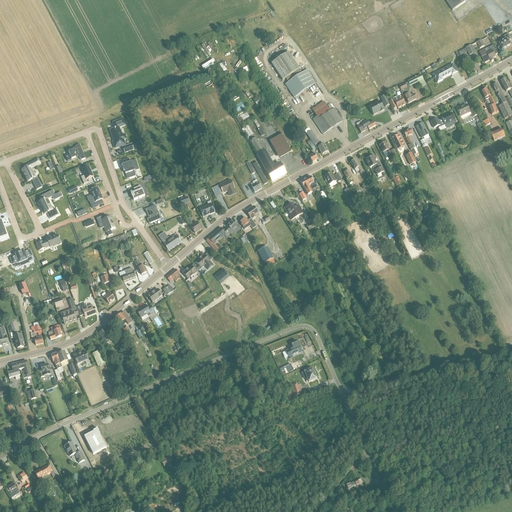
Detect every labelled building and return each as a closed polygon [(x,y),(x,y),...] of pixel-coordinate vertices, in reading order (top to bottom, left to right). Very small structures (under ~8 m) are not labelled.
[(445,0),(453,11),(468,0),(445,0)] [(498,48),(499,49),(499,50),(500,50),(501,50),(502,49),(503,49),(504,49),(505,48),(506,48),(506,47),(508,46),(511,45),(509,41),(510,41),(511,40),(510,39),(509,38),(510,38),(510,37),(509,35),(508,34),(507,35),(504,37),(505,38),(505,40),(504,40),(503,41),(504,41),(501,43),(500,44),(501,45),(499,46),(499,47),(498,47),(498,48)] [(470,56),(476,53),(472,46),(466,49),(468,52),(470,56)] [(493,59),(496,57),(495,55),(498,54),(494,46),(480,53),(485,63),(491,60),(492,62),(494,61),(493,59)] [(282,80),(299,69),(288,53),(271,64),(282,80)] [(203,66),(214,59),(213,57),(202,65),(203,66)] [(213,63),(216,62),(215,60),(203,65),(205,70),(214,66),(213,63)] [(452,76),(457,73),(453,64),(433,75),(437,84),(443,81),(442,80),(451,75),(452,76)] [(294,98),(315,83),(307,70),(285,85),(294,98)] [(415,78),(407,82),(408,83),(405,85),(404,83),(398,86),(401,91),(400,91),(403,97),(405,96),(408,103),(416,99),(414,95),(411,97),(409,94),(410,86),(418,82),(421,88),(426,86),(421,75),(416,78),(415,77),(415,78)] [(511,97),(511,89),(510,86),(509,86),(506,79),(501,82),(506,92),(509,91),(511,97)] [(505,120),(511,116),(511,113),(507,103),(503,94),(501,90),(498,84),(493,86),(496,93),(498,92),(499,95),(498,96),(500,100),(501,99),(503,105),(499,107),(505,120)] [(492,115),(498,112),(495,105),(496,105),(491,96),(490,96),(487,89),(482,92),(486,100),(489,99),(493,106),(489,108),(492,115)] [(380,98),(385,107),(389,105),(384,96),(380,98)] [(398,96),(393,99),(394,101),(398,109),(405,105),(401,98),(399,99),(398,96)] [(390,98),(387,99),(389,102),(393,110),(396,108),(393,100),(391,101),(390,98)] [(369,107),(373,116),(380,112),(380,113),(384,111),(379,101),(369,107)] [(323,135),(342,121),(334,109),(330,111),(324,102),(312,110),(317,117),(313,120),(323,135)] [(244,109),(241,103),(234,107),(237,113),(244,109)] [(461,107),(456,109),(460,116),(457,117),(461,125),(463,124),(461,119),(471,115),(469,112),(466,105),(461,107)] [(240,116),(242,121),(250,117),(248,112),(240,116)] [(437,119),(431,121),(434,128),(438,126),(439,127),(445,125),(447,129),(448,129),(449,129),(450,129),(451,128),(452,128),(452,127),(453,127),(454,126),(454,125),(453,123),(456,122),(452,113),(441,118),(442,119),(438,121),(437,119)] [(294,127),(300,123),(296,116),(289,120),(294,127)] [(125,139),(124,135),(122,136),(119,127),(125,125),(123,119),(113,123),(115,128),(114,129),(110,130),(112,136),(113,136),(115,142),(113,142),(115,148),(125,145),(123,140),(125,139)] [(369,130),(376,126),(373,122),(369,124),(367,121),(362,124),(358,127),(361,132),(365,130),(368,128),(369,130)] [(422,138),(429,135),(423,123),(416,127),(422,138)] [(248,125),(242,129),(247,138),(257,155),(257,156),(266,172),(267,172),(273,182),(286,174),(280,164),(274,167),(264,151),(256,138),(254,135),(253,135),(248,125)] [(494,142),(505,136),(502,129),(491,134),(494,142)] [(418,155),(418,154),(418,153),(416,148),(414,143),(412,144),(409,136),(413,134),(410,130),(403,133),(409,145),(408,146),(411,150),(414,156),(414,155),(415,157),(418,155)] [(321,146),(311,131),(307,134),(317,149),(318,148),(322,155),(327,152),(324,145),(321,146)] [(271,140),(280,159),(293,152),(283,134),(271,140)] [(397,136),(392,139),(395,145),(394,145),(397,150),(403,147),(400,142),(402,141),(400,137),(398,138),(397,136)] [(389,156),(392,155),(385,143),(379,146),(385,158),(389,156)] [(133,147),(132,144),(128,146),(126,146),(122,148),(123,150),(125,153),(134,150),(133,147)] [(80,145),(75,147),(76,148),(75,148),(68,151),(68,152),(69,154),(70,155),(67,156),(66,157),(66,159),(67,161),(71,160),(76,158),(79,157),(81,161),(82,160),(85,159),(82,152),(80,145)] [(416,162),(411,152),(405,155),(410,165),(416,162)] [(312,163),(317,160),(313,153),(308,156),(312,163)] [(377,175),(384,172),(379,162),(376,163),(373,157),(366,160),(370,169),(373,167),(377,175)] [(124,164),(121,165),(123,169),(124,169),(128,179),(136,176),(134,171),(135,170),(134,166),(138,165),(135,159),(130,161),(128,158),(123,161),(124,164)] [(22,170),(22,171),(23,173),(24,175),(23,175),(23,176),(24,176),(24,175),(25,176),(25,177),(24,177),(25,177),(25,178),(26,178),(26,179),(25,179),(25,180),(26,179),(27,180),(26,181),(27,181),(27,182),(28,182),(32,180),(32,181),(33,182),(35,181),(38,180),(37,178),(36,177),(35,178),(35,177),(34,178),(32,175),(33,174),(32,171),(31,169),(33,168),(37,165),(40,164),(39,162),(38,160),(34,162),(29,164),(25,166),(25,167),(26,168),(25,169),(24,170),(22,170)] [(361,175),(365,173),(361,166),(360,167),(356,160),(350,163),(354,170),(356,173),(359,171),(361,175)] [(252,174),(255,173),(249,162),(246,163),(252,174)] [(257,163),(253,165),(259,175),(264,185),(268,183),(262,173),(257,163)] [(81,177),(82,181),(84,184),(85,183),(87,183),(87,181),(86,180),(90,178),(93,177),(89,167),(85,168),(81,170),(83,173),(84,176),(82,177),(81,177)] [(333,176),(331,173),(327,175),(324,177),(326,180),(325,180),(326,183),(327,182),(329,185),(337,181),(338,183),(341,181),(338,174),(334,176),(333,176)] [(308,186),(309,186),(311,185),(313,190),(317,188),(314,182),(313,183),(310,177),(305,180),(306,181),(308,184),(308,185),(308,186)] [(402,184),(398,177),(394,179),(398,186),(400,185),(402,184)] [(253,185),(251,186),(255,192),(261,189),(258,182),(256,180),(252,183),(253,184),(253,185)] [(308,184),(306,181),(305,180),(300,182),(307,195),(312,193),(309,186),(308,186),(308,185),(308,184)] [(230,195),(235,193),(233,189),(234,189),(230,181),(220,186),(223,194),(228,191),(230,195)] [(132,196),(134,201),(145,196),(142,190),(141,190),(140,186),(135,188),(134,189),(134,190),(134,191),(135,192),(133,193),(132,194),(133,195),(133,196),(132,196)] [(212,190),(215,197),(222,194),(219,189),(218,190),(217,188),(218,187),(212,190)] [(89,202),(91,206),(92,209),(98,206),(97,202),(96,202),(100,201),(102,200),(103,200),(101,195),(98,189),(98,188),(94,189),(90,191),(91,193),(92,195),(94,200),(91,201),(89,202)] [(345,190),(353,203),(356,201),(349,188),(345,190)] [(358,188),(353,191),(356,196),(357,196),(358,198),(361,197),(360,194),(362,193),(358,188)] [(43,201),(38,203),(44,214),(52,210),(47,199),(55,195),(52,191),(41,197),(43,201)] [(179,200),(182,206),(189,203),(187,198),(179,200)] [(213,204),(201,209),(204,217),(216,212),(213,204)] [(292,204),(284,209),(291,220),(296,218),(295,216),(297,214),(298,216),(303,213),(298,205),(294,207),(292,204)] [(146,210),(145,210),(146,214),(147,214),(149,218),(147,219),(149,224),(161,219),(155,206),(146,210)] [(253,206),(245,212),(250,219),(251,220),(256,216),(256,215),(258,214),(253,206)] [(106,215),(96,219),(98,223),(102,222),(106,233),(107,232),(109,236),(108,236),(113,235),(111,231),(115,229),(110,217),(107,219),(106,215)] [(195,233),(201,229),(197,223),(193,225),(192,223),(190,218),(187,219),(189,224),(191,227),(195,233)] [(245,219),(240,222),(242,224),(241,225),(245,230),(247,228),(250,226),(253,229),(256,227),(251,220),(250,219),(247,221),(245,219)] [(325,227),(332,223),(329,219),(322,224),(325,227)] [(309,230),(315,227),(311,220),(307,222),(309,225),(306,226),(309,230)] [(221,229),(207,241),(217,253),(219,252),(213,244),(224,235),(226,237),(229,234),(234,235),(240,229),(232,221),(226,226),(228,228),(223,231),(221,229)] [(176,235),(170,240),(168,238),(164,233),(159,237),(162,242),(163,242),(164,244),(169,251),(181,243),(176,235)] [(42,242),(36,245),(39,252),(49,247),(50,248),(56,245),(56,246),(61,244),(57,235),(46,239),(47,241),(43,242),(42,242)] [(273,259),(267,247),(258,252),(264,264),(266,263),(273,259)] [(16,257),(10,259),(13,265),(18,262),(19,264),(27,260),(27,259),(32,257),(30,251),(24,253),(24,252),(15,256),(16,257)] [(150,265),(153,263),(147,252),(144,254),(150,265)] [(209,262),(210,262),(203,254),(201,257),(196,262),(201,269),(205,266),(208,270),(212,266),(209,262)] [(132,259),(134,262),(137,268),(141,275),(147,273),(143,266),(141,267),(137,259),(137,260),(135,257),(132,259)] [(145,267),(152,274),(155,270),(148,263),(145,267)] [(184,270),(182,273),(188,280),(196,273),(196,272),(198,270),(193,265),(191,267),(191,266),(185,271),(184,270)] [(216,276),(222,282),(227,278),(226,276),(229,274),(224,268),(216,276)] [(126,275),(122,276),(122,277),(123,279),(124,282),(135,277),(133,272),(133,273),(131,269),(125,271),(126,275)] [(177,277),(180,275),(175,270),(168,275),(170,277),(167,279),(170,283),(175,279),(177,281),(179,279),(177,277)] [(138,278),(126,280),(128,289),(140,286),(138,278)] [(59,282),(63,292),(68,290),(64,280),(59,282)] [(25,282),(19,285),(23,294),(29,293),(25,282)] [(163,290),(167,296),(174,291),(169,285),(163,290)] [(9,295),(7,288),(0,290),(0,292),(2,297),(9,295)] [(153,303),(162,296),(158,290),(148,296),(152,303),(153,303)] [(109,304),(115,300),(108,292),(106,294),(105,293),(101,295),(109,304)] [(61,299),(53,302),(55,307),(63,305),(61,299)] [(75,317),(78,315),(73,300),(69,301),(73,312),(62,316),(65,325),(77,321),(75,317)] [(76,308),(80,317),(84,315),(85,318),(96,313),(95,311),(96,311),(95,310),(94,308),(93,308),(92,306),(92,305),(87,307),(85,304),(79,307),(76,308)] [(155,307),(152,309),(151,306),(148,308),(145,305),(142,307),(142,308),(136,311),(141,318),(147,314),(148,316),(155,312),(156,314),(158,312),(155,307)] [(132,322),(124,312),(115,319),(119,324),(121,322),(123,325),(127,322),(128,324),(132,322)] [(34,327),(31,328),(32,331),(35,330),(35,332),(37,332),(38,336),(42,335),(40,326),(39,326),(38,323),(33,324),(34,327)] [(51,329),(53,335),(49,336),(50,340),(62,336),(60,333),(62,333),(60,329),(56,330),(55,328),(51,329)] [(123,330),(128,340),(132,338),(128,328),(123,330)] [(104,345),(104,346),(105,345),(106,345),(109,342),(108,341),(115,337),(109,329),(106,331),(105,330),(99,334),(103,340),(102,340),(104,343),(103,344),(104,345)] [(14,336),(17,349),(24,347),(23,343),(24,343),(22,334),(14,336)] [(35,346),(43,344),(42,338),(41,337),(36,338),(36,339),(34,339),(35,346)] [(301,353),(302,354),(300,349),(299,349),(298,347),(289,350),(289,351),(286,352),(289,358),(301,353)] [(98,367),(106,364),(100,351),(93,354),(98,367)] [(64,352),(57,355),(61,364),(62,367),(69,364),(68,361),(64,352)] [(77,365),(88,360),(85,352),(78,355),(77,354),(73,355),(77,365)] [(61,364),(57,355),(56,354),(52,356),(52,357),(51,358),(53,363),(54,362),(57,370),(55,371),(59,382),(62,380),(59,375),(60,375),(59,374),(64,372),(62,367),(61,364)] [(26,361),(19,363),(20,370),(24,369),(26,373),(22,374),(24,379),(31,377),(26,361)] [(20,370),(19,363),(12,365),(13,372),(8,373),(9,379),(20,376),(19,370),(20,370)] [(76,374),(77,374),(73,364),(69,366),(73,376),(76,374)] [(46,376),(47,376),(50,375),(49,371),(48,365),(40,367),(41,370),(39,371),(41,378),(46,376)] [(290,365),(279,370),(282,376),(293,371),(290,365)] [(304,380),(306,379),(308,383),(317,379),(312,369),(301,373),(304,380)] [(296,383),(290,386),(294,396),(301,394),(296,383)] [(93,432),(84,437),(93,454),(107,448),(100,435),(100,434),(98,429),(93,432)] [(72,443),(64,447),(67,454),(68,454),(69,457),(74,455),(79,464),(85,461),(81,452),(77,454),(76,450),(75,448),(74,448),(72,443)] [(173,462),(172,459),(170,460),(169,457),(161,461),(164,467),(172,463),(172,462),(173,462)] [(53,478),(55,476),(49,465),(40,471),(34,474),(38,480),(43,477),(50,473),(53,478)] [(24,473),(20,476),(22,479),(20,480),(22,483),(26,481),(28,484),(24,487),(25,489),(33,484),(28,476),(26,477),(24,473)] [(350,483),(346,485),(348,490),(363,483),(361,479),(350,484),(350,483)] [(5,489),(11,499),(19,494),(13,484),(5,489)] [(125,507),(130,504),(135,501),(131,494),(126,497),(122,499),(125,507)]
